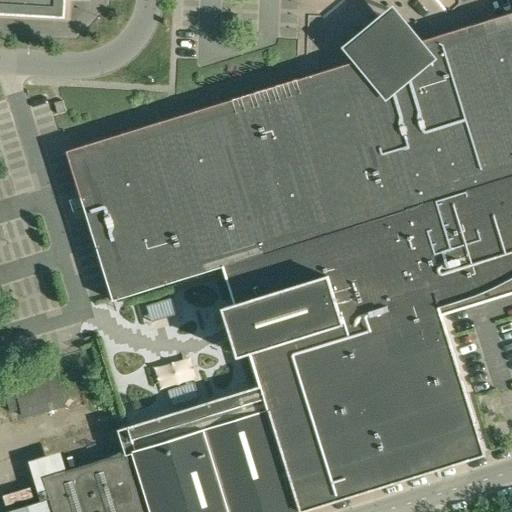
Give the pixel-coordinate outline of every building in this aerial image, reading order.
[(347,46),(358,60),(426,39),(398,6),(347,46)] [(178,116),(68,149),(115,299),(225,265),(511,175),(511,12),(426,39),(358,60),(178,116)] [(263,385),(120,429),(128,454),(135,452),(153,511),(299,511),(303,511),(303,510),(484,453),(439,308),(466,299),(474,296),(480,294),(489,290),(494,287),(502,283),(510,279),(511,277),(511,175),(225,265),(237,302),(225,306),(240,354),(252,350),(263,385)] [(11,372),(11,373),(1,375),(10,412),(21,409),(23,417),(68,405),(55,360),(11,372)] [(7,511),(145,511),(127,451),(47,476),(50,486),(39,489),(43,500),(7,511)]
